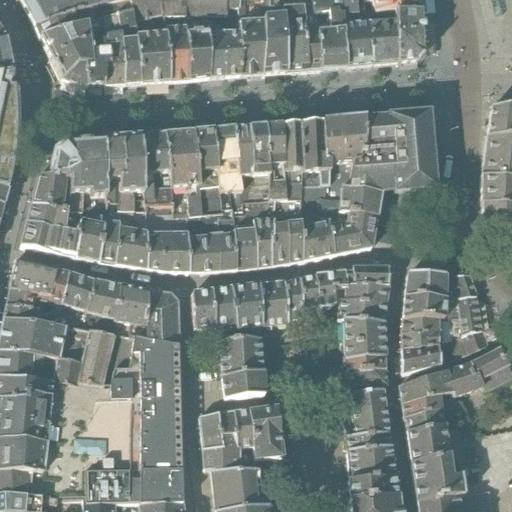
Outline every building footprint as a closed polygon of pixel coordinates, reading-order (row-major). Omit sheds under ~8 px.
[(128,3),(152,0),(23,0),(18,2),(19,4),(33,29),(32,29),(33,31),(103,8),(128,3)] [(140,90),(168,88),(158,0),(152,0),(128,3),(130,15),(140,90)] [(158,0),(168,88),(188,87),(184,35),(185,3),(185,0),(158,0)] [(223,83),(239,82),(237,0),(226,0),(226,5),(225,31),(222,31),(222,36),(219,36),(220,67),(223,66),(223,83)] [(263,80),(263,79),(262,0),(237,0),(239,82),(262,80),(263,80)] [(285,78),(281,0),(262,0),(263,79),(283,78),(283,79),(284,79),(285,78)] [(287,78),(307,77),(299,0),(281,0),(285,78),(287,78)] [(299,0),(307,77),(320,76),(311,3),(334,0),(333,0),(299,0)] [(342,74),(345,74),(340,21),(337,22),(334,0),(311,3),(320,76),(321,76),(321,75),(342,73),(342,74)] [(398,20),(421,18),(419,0),(335,0),(334,0),(337,22),(340,21),(366,19),(393,16),(397,15),(398,20)] [(74,49),(104,42),(102,20),(116,18),(130,15),(128,3),(103,8),(104,12),(98,12),(99,26),(39,43),(49,64),(74,49)] [(188,87),(208,85),(206,32),(222,31),(225,31),(226,5),(185,3),(184,35),(188,87)] [(33,31),(39,43),(99,26),(98,12),(104,12),(103,8),(33,31)] [(123,90),(140,90),(130,15),(116,18),(123,90)] [(393,16),(397,68),(416,66),(423,58),(421,18),(398,20),(397,15),(393,16)] [(395,68),(397,68),(393,16),(366,19),(372,70),(395,68)] [(102,92),(123,90),(116,18),(102,20),(104,42),(107,69),(100,70),(102,92)] [(372,71),(372,70),(366,19),(340,21),(345,74),(348,73),(372,71)] [(208,85),(223,83),(223,66),(220,67),(219,36),(222,36),(222,31),(206,32),(208,85)] [(81,71),(100,70),(107,69),(104,42),(74,49),(49,64),(60,85),(81,71)] [(0,77),(11,77),(4,45),(0,45),(0,77)] [(87,93),(102,92),(100,70),(81,71),(87,93)] [(76,92),(87,93),(81,71),(60,85),(76,92)] [(0,77),(0,207),(3,208),(7,193),(11,175),(10,175),(12,166),(13,157),(14,140),(14,113),(13,96),(13,93),(7,92),(11,77),(0,77)] [(485,142),(505,143),(511,143),(511,109),(490,112),(485,142)] [(385,194),(391,194),(392,197),(396,197),(426,194),(429,194),(433,194),(427,120),(389,123),(388,123),(387,120),(380,121),(363,122),(361,155),(357,155),(356,167),(352,167),(347,194),(379,198),(380,198),(380,195),(385,194)] [(339,193),(347,194),(352,167),(356,167),(357,155),(361,155),(363,122),(346,124),(321,126),(323,166),(327,166),(327,190),(299,189),(297,205),(298,215),(316,215),(317,206),(338,206),(339,193)] [(301,177),(299,189),(327,190),(327,166),(323,166),(321,126),(298,128),(301,177)] [(297,205),(299,189),(301,177),(298,128),(280,130),(285,205),(297,205)] [(267,206),(273,206),(285,205),(280,130),(263,131),(268,182),(267,206)] [(252,207),(267,206),(268,182),(263,131),(247,133),(252,178),(252,205),(252,207)] [(247,205),(252,205),(252,178),(247,133),(232,134),(239,197),(228,197),(229,214),(229,218),(247,216),(247,205)] [(221,215),(229,214),(228,197),(239,197),(232,134),(212,136),(221,215)] [(221,219),(221,215),(212,136),(191,138),(200,221),(207,220),(221,219)] [(185,222),(200,221),(191,138),(163,140),(171,212),(172,222),(185,222)] [(163,212),(171,212),(163,140),(163,141),(140,143),(140,142),(139,142),(143,208),(144,208),(152,207),(154,212),(163,212)] [(144,217),(144,208),(143,208),(139,142),(120,144),(123,187),(117,187),(120,217),(144,217)] [(480,173),(511,174),(511,143),(505,143),(485,142),(484,142),(480,173)] [(104,217),(119,217),(120,217),(117,187),(123,187),(120,144),(102,145),(104,215),(104,217)] [(87,217),(104,215),(102,145),(101,145),(101,146),(78,148),(65,149),(65,148),(63,149),(53,158),(52,160),(50,172),(50,171),(48,180),(64,180),(64,184),(68,184),(68,204),(66,216),(80,218),(87,220),(87,217)] [(511,209),(511,174),(480,173),(479,181),(480,207),(503,208),(511,209)] [(38,179),(33,196),(30,210),(40,212),(60,215),(66,216),(68,204),(68,184),(64,184),(64,180),(48,180),(47,182),(38,179)] [(375,222),(377,210),(379,198),(347,194),(339,193),(338,206),(317,206),(316,215),(323,216),(351,219),(375,222)] [(251,263),(269,261),(268,242),(270,242),(273,206),(267,206),(252,207),(252,205),(247,205),(247,216),(251,263)] [(269,261),(300,257),(298,215),(297,205),(285,205),(273,206),(270,242),(268,242),(269,261)] [(161,267),(167,268),(188,268),(185,222),(172,222),(171,212),(163,212),(154,212),(152,207),(144,208),(144,217),(145,265),(161,267)] [(485,225),(511,225),(511,209),(503,208),(480,207),(480,208),(484,208),(485,225)] [(76,252),(78,231),(37,224),(40,212),(30,210),(22,241),(32,244),(56,248),(76,252)] [(78,231),(80,218),(66,216),(60,215),(40,212),(37,224),(78,231)] [(234,265),(229,218),(229,214),(221,215),(221,219),(207,220),(200,221),(185,222),(188,268),(202,268),(211,268),(215,267),(234,265)] [(99,257),(104,217),(104,215),(87,217),(87,220),(80,218),(78,231),(76,252),(99,257)] [(300,257),(330,251),(323,216),(316,215),(298,215),(300,257)] [(234,265),(251,263),(247,216),(229,218),(234,265)] [(332,261),(345,258),(370,253),(371,243),(375,222),(351,219),(323,216),(330,251),(332,261)] [(99,257),(115,260),(119,217),(104,217),(99,257)] [(115,260),(145,265),(144,217),(120,217),(119,217),(115,260)] [(52,274),(42,272),(41,272),(40,271),(29,269),(27,268),(16,266),(14,265),(11,279),(10,281),(8,294),(49,302),(55,275),(52,274)] [(343,292),(386,292),(387,279),(387,273),(372,273),(361,273),(350,274),(350,277),(344,277),(343,292)] [(46,317),(59,319),(68,278),(55,275),(49,302),(46,317)] [(333,309),(332,305),(331,294),(343,292),(344,277),(314,280),(316,311),(333,309)] [(55,334),(81,337),(93,286),(68,278),(59,319),(55,334)] [(403,302),(442,304),(442,279),(417,278),(406,279),(403,302)] [(474,301),(467,280),(442,279),(442,304),(446,304),(454,305),(457,323),(451,323),(453,343),(460,341),(479,335),(474,301)] [(301,313),(316,311),(314,280),(298,283),(300,304),(301,313)] [(285,305),(300,304),(298,283),(283,286),(285,305)] [(81,337),(111,341),(119,292),(93,286),(81,337)] [(286,312),(285,305),(283,286),(258,289),(260,315),(286,312)] [(234,318),(260,315),(258,289),(230,293),(234,318)] [(119,342),(132,344),(134,339),(138,339),(139,333),(143,333),(146,297),(119,292),(111,341),(119,342)] [(338,304),(384,309),(386,292),(343,292),(331,294),(332,305),(338,304)] [(237,343),(234,318),(230,293),(211,296),(214,332),(218,332),(219,345),(237,343)] [(4,311),(46,317),(49,302),(8,294),(4,311)] [(192,335),(214,332),(211,296),(190,299),(192,335)] [(132,344),(177,350),(175,307),(168,300),(146,297),(143,333),(139,333),(138,339),(134,339),(132,344)] [(438,323),(451,323),(457,323),(454,305),(446,304),(442,304),(403,302),(401,323),(438,323)] [(342,325),(381,328),(384,309),(338,304),(332,305),(333,309),(338,309),(337,325),(342,325)] [(1,325),(55,334),(59,319),(46,317),(4,311),(4,312),(1,325)] [(399,338),(438,338),(438,323),(401,323),(399,338)] [(110,392),(113,373),(119,342),(111,341),(81,337),(55,334),(1,325),(1,326),(0,329),(0,357),(30,360),(80,369),(77,392),(113,396),(112,392),(110,392)] [(342,325),(342,345),(343,363),(383,362),(381,328),(342,325)] [(461,341),(467,359),(486,350),(479,335),(461,341)] [(399,354),(439,349),(438,338),(399,338),(399,354)] [(453,343),(448,345),(455,363),(467,359),(461,341),(460,341),(453,343)] [(136,413),(134,477),(81,478),(81,507),(81,511),(100,511),(181,509),(180,474),(178,405),(178,383),(177,350),(132,344),(119,342),(113,373),(110,392),(112,392),(113,396),(113,397),(113,412),(136,413)] [(219,345),(220,379),(260,376),(258,344),(241,343),(237,343),(219,345)] [(439,349),(399,354),(400,379),(439,369),(439,367),(443,366),(441,352),(439,352),(438,350),(439,350),(439,349)] [(484,396),(498,389),(511,381),(511,378),(498,353),(490,357),(486,359),(469,368),(482,392),(484,396)] [(0,382),(51,389),(77,392),(80,369),(30,360),(0,357),(0,382)] [(342,376),(383,375),(383,362),(343,363),(342,363),(342,376)] [(453,403),(463,399),(482,392),(469,368),(452,373),(445,375),(452,397),(453,403)] [(316,391),(343,390),(384,387),(383,375),(342,376),(316,377),(316,391)] [(401,409),(437,401),(452,397),(445,375),(428,381),(398,391),(401,409)] [(262,376),(260,376),(220,379),(221,382),(224,403),(263,400),(262,376)] [(0,382),(0,404),(22,407),(22,400),(50,403),(51,389),(0,382)] [(113,397),(51,389),(50,403),(22,400),(22,407),(0,404),(0,501),(55,506),(55,508),(81,507),(81,478),(134,477),(136,413),(113,412),(113,397)] [(344,441),(365,439),(387,438),(381,394),(349,398),(349,400),(343,401),(339,405),(344,441)] [(403,422),(440,413),(437,401),(401,409),(403,422)] [(248,415),(251,451),(253,464),(282,461),(276,411),(248,415)] [(405,436),(442,429),(440,413),(403,422),(405,436)] [(237,452),(251,451),(248,415),(216,419),(219,452),(222,475),(238,475),(237,452)] [(200,453),(219,452),(216,419),(197,421),(200,453)] [(409,468),(447,460),(442,429),(405,436),(409,468)] [(367,454),(389,452),(387,438),(365,439),(344,441),(346,456),(367,454)] [(208,476),(222,475),(219,452),(200,453),(203,475),(208,476)] [(348,486),(394,483),(389,452),(367,454),(346,456),(348,486)] [(415,507),(460,499),(464,498),(461,478),(449,481),(447,460),(409,468),(415,507)] [(254,511),(261,511),(260,494),(258,476),(238,475),(222,475),(208,476),(211,496),(213,511),(254,511)] [(348,505),(396,502),(394,483),(348,486),(346,486),(348,505)] [(489,496),(489,494),(488,495),(464,498),(460,499),(461,511),(462,511),(491,508),(489,496)] [(416,511),(461,511),(460,499),(415,507),(416,511)] [(0,501),(0,511),(54,511),(55,508),(55,506),(0,501)] [(396,511),(396,502),(348,505),(348,511),(396,511)]
